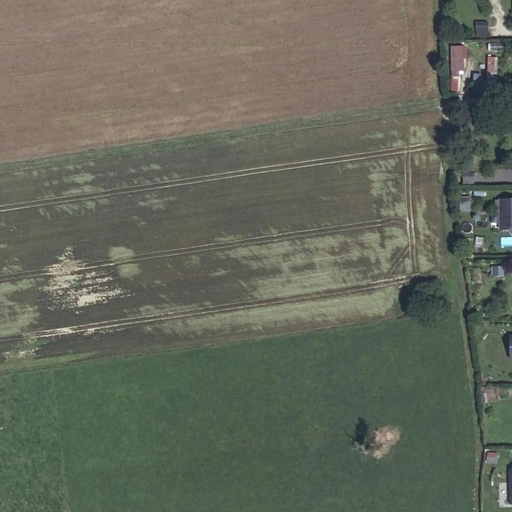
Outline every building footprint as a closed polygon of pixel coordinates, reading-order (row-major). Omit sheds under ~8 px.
[(476,15),(476,29),(488,29),(488,15),(476,15)] [(454,67),(463,68),(464,44),(455,43),(454,67)] [(473,72),(471,89),(480,89),(481,72),(473,72)] [(477,176),(467,176),(467,187),(477,187),(477,176)] [(475,212),(475,201),(465,201),(466,212),(475,212)] [(511,201),(492,202),(493,232),(511,231),(511,201)]
